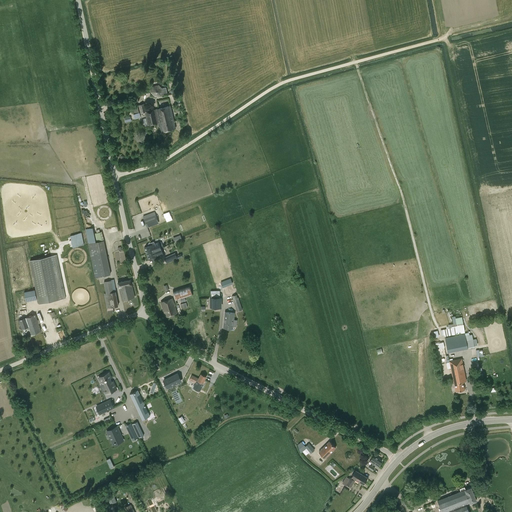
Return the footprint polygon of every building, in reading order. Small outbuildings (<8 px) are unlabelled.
[(161,96),(161,95),(168,94),(166,87),(162,88),(159,85),(153,86),(151,92),(155,97),(161,96)] [(135,118),(140,117),(138,106),(132,108),(135,118)] [(170,106),(146,111),(144,112),(146,118),(143,119),(145,126),(159,123),(161,132),(176,128),(170,106)] [(158,222),(155,215),(144,219),(147,226),(158,222)] [(81,234),(70,236),(73,248),(84,245),(81,234)] [(93,242),(88,244),(95,278),(101,276),(111,274),(104,240),(98,242),(93,242)] [(161,248),(158,242),(154,244),(153,242),(148,243),(149,246),(144,247),(146,253),(161,248)] [(146,253),(149,260),(153,258),(154,260),(159,258),(159,255),(163,254),(161,248),(146,253)] [(175,254),(165,258),(167,262),(177,258),(175,254)] [(30,260),(39,304),(66,298),(57,255),(30,260)] [(119,288),(120,291),(122,300),(134,297),(131,285),(132,285),(130,279),(118,282),(119,288)] [(113,292),(111,280),(104,281),(106,293),(104,293),(107,308),(119,306),(116,291),(113,292)] [(176,300),(193,295),(189,285),(173,290),(176,300)] [(23,292),(26,302),(36,299),(34,289),(23,292)] [(242,309),(238,296),(233,298),(236,311),(242,309)] [(210,308),(222,307),(222,297),(210,297),(210,308)] [(160,302),(165,317),(178,313),(172,298),(160,302)] [(225,312),(223,328),(233,329),(234,313),(225,312)] [(39,319),(37,320),(35,314),(18,320),(22,329),(29,327),(32,334),(41,331),(38,323),(40,322),(39,319)] [(453,334),(451,328),(443,329),(443,330),(441,330),(442,334),(444,334),(445,336),(453,334)] [(463,382),(466,381),(461,358),(449,361),(450,362),(450,363),(454,384),(456,391),(465,389),(463,382)] [(213,378),(215,372),(210,370),(207,375),(213,378)] [(101,383),(102,384),(104,383),(107,390),(105,391),(106,393),(109,392),(114,390),(116,389),(113,381),(112,381),(111,378),(109,373),(107,374),(102,376),(99,377),(99,379),(101,382),(101,383)] [(181,381),(177,374),(164,380),(167,387),(181,381)] [(196,383),(195,385),(200,388),(206,376),(201,374),(198,379),(192,375),(189,380),(196,383)] [(137,406),(144,403),(138,390),(130,394),(135,403),(136,403),(137,406)] [(178,390),(172,391),(175,404),(182,402),(178,390)] [(100,414),(113,407),(110,400),(96,406),(97,407),(100,413),(100,414)] [(137,406),(136,407),(142,419),(150,416),(144,403),(137,406)] [(137,422),(132,424),(135,431),(140,429),(137,422)] [(123,440),(117,426),(107,431),(108,434),(109,434),(113,442),(119,440),(120,442),(123,440)] [(133,428),(128,430),(131,436),(132,438),(132,439),(132,440),(137,438),(133,428)] [(309,443),(305,446),(301,441),(297,444),(300,453),(306,448),(311,453),(315,450),(309,443)] [(319,452),(325,458),(336,447),(329,441),(319,452)] [(373,455),(369,461),(378,467),(382,461),(373,455)] [(351,487),(355,480),(363,484),(367,477),(359,472),(357,475),(353,473),(351,477),(350,477),(346,484),(351,487)] [(461,491),(437,501),(441,511),(469,511),(466,504),(476,500),(471,487),(466,489),(465,486),(460,488),(461,491)]
